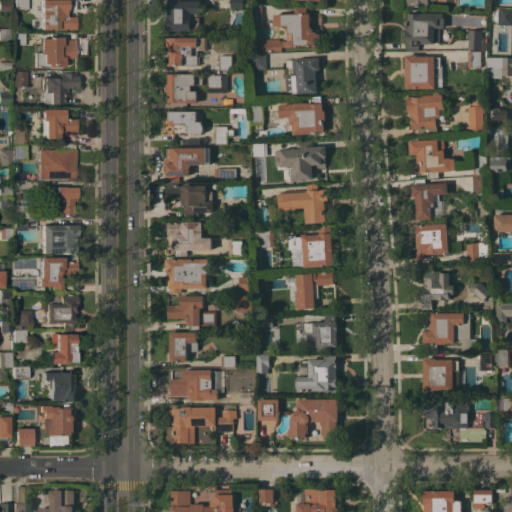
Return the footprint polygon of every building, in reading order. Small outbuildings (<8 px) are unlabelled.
[(0,0),(8,0),(9,12),(0,12),(0,0)] [(27,0),(27,9),(14,8),(14,0),(27,0)] [(57,29),(48,29),(48,30),(41,31),(41,28),(39,27),(39,26),(39,25),(39,23),(40,22),(40,18),(39,18),(39,16),(39,14),(39,12),(40,12),(40,8),(39,7),(39,5),(39,3),(40,2),(40,0),(67,0),(67,11),(65,11),(65,16),(75,16),(75,30),(57,31),(57,29)] [(191,30),(167,30),(167,16),(169,16),(168,0),(180,0),(180,1),(200,0),(200,13),(192,13),(191,29),(191,30)] [(243,0),(243,8),(230,8),(230,0),(243,0)] [(249,26),(249,6),(261,5),(262,25),(249,26)] [(274,15),(281,14),(281,13),(294,13),(294,6),(310,6),(311,14),(310,14),(310,16),(311,16),(311,20),(310,20),(310,28),(312,29),(313,30),(313,32),(316,32),(317,33),(320,33),(320,46),(307,46),(307,45),(295,46),(284,47),(284,46),(282,46),(282,51),(261,52),(261,39),(280,38),(280,40),(287,40),(287,26),(281,26),(281,25),(274,26),(274,15)] [(511,24),(498,24),(498,19),(491,19),(491,7),(498,7),(511,7),(511,24)] [(419,43),(419,50),(406,50),(406,41),(404,38),(404,34),(407,31),(407,21),(408,21),(408,13),(420,13),(420,12),(443,13),(443,17),(445,17),(444,27),(440,27),(439,42),(434,42),(434,43),(419,43)] [(0,28),(10,28),(10,42),(0,42),(0,28)] [(469,29),(483,30),(482,49),(468,49),(469,29)] [(24,45),(11,46),(11,33),(23,33),(24,45)] [(183,65),(170,65),(170,46),(167,46),(167,37),(179,37),(179,35),(184,34),(185,37),(204,37),(204,38),(207,38),(206,49),(204,49),(204,50),(198,50),(198,52),(197,52),(197,65),(183,65)] [(48,39),(48,37),(62,37),(62,40),(75,40),(75,58),(63,58),(64,67),(47,67),(38,67),(38,66),(34,66),(34,53),(34,45),(40,45),(40,39),(48,39)] [(487,56),(511,56),(511,75),(501,75),(501,68),(486,68),(486,66),(486,65),(480,65),(480,67),(467,67),(467,51),(480,51),(480,50),(487,50),(487,53),(487,56)] [(221,69),(219,69),(219,54),(220,54),(220,51),(231,51),(231,55),(232,55),(232,69),(226,69),(221,69)] [(266,68),(254,68),(254,62),(252,62),(251,54),(265,53),(266,68)] [(405,74),(404,74),(404,67),(405,67),(405,54),(418,54),(418,56),(435,55),(435,57),(440,56),(440,65),(442,65),(441,77),(435,77),(434,87),(406,88),(405,74)] [(285,75),(291,75),(291,68),(289,68),(289,66),(286,67),(286,59),(295,59),(295,58),(319,57),(319,69),(315,70),(315,73),(317,73),(317,77),(316,77),(316,84),(318,84),(318,88),(316,89),(316,92),(286,93),(285,75)] [(0,73),(0,62),(3,62),(3,58),(8,58),(8,62),(10,62),(10,73),(0,73)] [(74,70),(74,73),(74,75),(75,75),(75,87),(66,87),(66,97),(61,97),(61,102),(61,104),(42,104),(42,90),(43,90),(43,77),(58,77),(58,75),(58,71),(74,70)] [(26,86),(12,86),(12,71),(26,71),(26,86)] [(168,102),(168,91),(167,91),(167,84),(168,84),(168,73),(195,73),(195,76),(202,76),(202,85),(191,85),(191,90),(197,90),(197,102),(168,102)] [(207,74),(227,74),(227,86),(221,86),(221,87),(207,87),(207,74)] [(444,110),(442,110),(442,115),(444,114),(445,120),(441,121),(441,123),(445,123),(445,125),(436,126),(437,133),(414,135),(412,117),(411,117),(410,110),(408,111),(407,96),(416,95),(416,96),(422,96),(422,95),(434,94),(433,92),(439,91),(440,94),(442,93),(444,110)] [(0,92),(10,92),(10,104),(0,104),(0,92)] [(285,116),(279,116),(279,104),(309,102),(309,96),(321,96),(321,102),(323,102),(323,110),(325,110),(325,119),(322,119),(322,123),(324,123),(324,130),(313,131),(313,132),(286,133),(285,116)] [(468,106),(474,105),(474,101),(483,100),(484,112),(483,112),(483,129),(468,130),(468,124),(468,106)] [(263,122),(262,122),(262,130),(256,130),(255,123),(250,123),(249,102),(262,101),(262,102),(263,122)] [(509,119),(507,119),(507,123),(502,123),(502,126),(497,126),(497,122),(498,123),(498,121),(493,120),(493,107),(507,107),(507,111),(509,111),(509,112),(509,119)] [(63,109),(64,113),(64,117),(64,119),(75,119),(75,132),(58,132),(59,138),(45,139),(45,137),(40,137),(40,120),(41,120),(41,109),(63,109)] [(196,110),(196,121),(201,121),(201,123),(202,124),(203,126),(203,128),(203,130),(202,132),(201,133),(173,133),(173,130),(173,125),(169,125),(169,119),(168,119),(168,111),(169,111),(169,110),(196,110)] [(215,126),(227,126),(227,129),(234,129),(234,135),(227,136),(227,144),(215,144),(215,126)] [(11,129),(25,129),(25,144),(11,144),(11,129)] [(438,138),(438,139),(443,139),(445,157),(451,157),(451,158),(455,158),(456,169),(452,169),(452,170),(438,171),(438,177),(428,177),(427,171),(421,172),(420,163),(418,163),(417,153),(410,153),(409,140),(438,138)] [(327,156),(325,156),(325,167),(313,168),(314,178),(305,178),(305,180),(292,181),(291,173),(292,173),(292,166),(281,166),(281,165),(275,166),(275,164),(273,164),(272,153),(275,153),(275,150),(280,150),(280,149),(296,148),(295,141),(313,139),(313,146),(326,145),(327,156)] [(252,158),(252,144),(267,143),(267,157),(252,158)] [(25,144),(25,160),(24,160),(24,162),(17,162),(17,159),(11,159),(11,154),(11,144),(25,144)] [(75,165),(74,165),(74,179),(37,179),(37,176),(36,176),(36,171),(37,171),(37,167),(35,167),(35,156),(37,156),(37,149),(54,149),(54,145),(73,145),(73,150),(75,150),(75,165)] [(204,146),(204,147),(210,147),(210,164),(190,164),(190,166),(189,166),(189,174),(179,174),(179,181),(167,181),(167,175),(166,175),(166,162),(167,162),(167,158),(166,158),(166,148),(173,147),(204,146)] [(10,166),(0,166),(0,150),(10,150),(10,166)] [(473,175),(472,154),(486,153),(487,174),(473,175)] [(491,170),(490,156),(510,156),(510,169),(491,170)] [(194,178),(194,167),(213,167),(213,178),(194,178)] [(236,168),(236,180),(214,180),(214,168),(236,168)] [(488,194),(474,195),(474,193),(473,193),(472,175),(473,175),(487,174),(488,194)] [(425,178),(425,183),(447,182),(448,193),(439,193),(439,200),(442,200),(443,214),(440,215),(440,216),(432,216),(432,218),(417,219),(415,195),(413,195),(412,184),(413,184),(413,179),(425,178)] [(307,191),(307,183),(318,183),(318,190),(321,190),(321,189),(327,189),(328,199),(325,200),(326,222),(306,223),(305,207),(296,208),(296,209),(279,210),(278,193),(307,191)] [(213,212),(198,212),(198,218),(185,218),(185,211),(184,211),(184,207),(185,207),(185,205),(181,205),(181,198),(167,198),(167,185),(185,185),(194,185),(195,185),(195,184),(209,184),(209,187),(211,187),(211,189),(209,189),(209,191),(206,191),(206,201),(213,201),(213,212)] [(0,185),(10,186),(10,197),(0,197),(0,185)] [(63,187),(75,187),(76,201),(72,201),(72,215),(60,215),(60,212),(57,212),(56,203),(50,203),(50,198),(46,198),(46,187),(63,187)] [(0,197),(10,197),(10,209),(0,208),(0,197)] [(12,206),(12,204),(17,204),(17,205),(31,205),(30,218),(12,218),(12,206)] [(249,206),(249,218),(225,218),(225,206),(231,206),(249,206)] [(511,214),(511,231),(510,231),(509,232),(507,232),(505,232),(505,231),(494,231),(494,214),(511,214)] [(12,230),(12,219),(35,219),(35,230),(12,230)] [(202,237),(212,237),(212,249),(187,250),(187,255),(175,255),(175,249),(173,249),(172,235),(167,235),(167,222),(182,222),(182,221),(202,221),(202,237)] [(447,223),(448,235),(449,236),(450,241),(449,242),(449,252),(427,254),(427,257),(416,258),(415,244),(417,244),(416,235),(417,235),(416,225),(447,223)] [(41,225),(76,225),(76,242),(73,243),(73,253),(41,253),(41,225)] [(305,234),(305,235),(319,234),(319,226),(330,225),(333,264),(304,266),(303,248),(290,250),(288,235),(305,234)] [(0,228),(11,228),(11,239),(0,239),(0,228)] [(257,247),(256,230),(273,230),(274,246),(257,247)] [(228,240),(242,240),(242,255),(228,255),(228,240)] [(466,242),(487,241),(488,257),(480,258),(480,260),(467,261),(466,242)] [(511,252),(511,263),(492,263),(491,252),(511,252)] [(63,258),(63,262),(76,262),(76,274),(62,274),(62,292),(52,292),(52,286),(38,286),(37,278),(39,278),(39,258),(63,258)] [(166,258),(208,258),(208,272),(207,272),(207,288),(183,288),(183,287),(182,287),(182,292),(169,292),(169,287),(169,278),(167,278),(167,272),(166,272),(166,258)] [(318,298),(315,298),(315,307),(296,308),(295,290),(297,290),(296,273),(333,271),(333,284),(317,285),(318,298)] [(449,284),(454,284),(454,293),(450,293),(450,298),(448,298),(448,299),(437,299),(432,299),(432,309),(422,309),(422,288),(425,288),(425,271),(441,271),(441,272),(450,272),(449,284)] [(238,276),(252,276),(252,290),(238,290),(238,276)] [(472,291),(462,291),(462,282),(481,282),(491,291),(482,301),(472,291)] [(0,290),(9,290),(10,302),(0,302),(0,290)] [(75,295),(75,307),(74,307),(74,313),(73,313),(73,323),(71,323),(71,329),(61,329),(61,323),(60,323),(58,323),(53,323),(49,323),(47,323),(47,324),(45,324),(45,320),(45,318),(45,312),(45,309),(45,303),(51,303),(51,304),(53,304),(53,303),(60,304),(60,303),(59,303),(59,295),(75,295)] [(203,295),(203,307),(200,307),(200,311),(216,311),(216,325),(199,325),(199,329),(189,329),(189,325),(186,325),(186,320),(185,320),(185,317),(168,318),(167,305),(181,305),(181,295),(203,295)] [(252,295),(252,310),(237,311),(237,295),(252,295)] [(495,302),(511,302),(511,316),(506,316),(506,322),(495,322),(495,317),(495,302)] [(12,325),(12,311),(30,310),(30,330),(25,330),(18,330),(18,325),(12,325)] [(470,339),(472,339),(472,352),(461,352),(461,341),(454,341),(454,342),(445,342),(445,343),(436,343),(436,349),(425,349),(425,344),(423,344),(423,330),(430,330),(430,323),(431,323),(431,320),(431,316),(431,312),(464,312),(464,313),(470,313),(470,339)] [(337,346),(324,347),(324,351),(307,351),(307,332),(303,332),(303,323),(313,323),(313,322),(325,321),(325,313),(335,313),(335,321),(336,321),(337,324),(338,330),(337,330),(337,346)] [(260,327),(259,314),(272,314),(273,326),(260,327)] [(0,332),(0,321),(11,321),(11,332),(0,332)] [(25,342),(13,342),(13,330),(18,330),(25,330),(25,342)] [(170,332),(197,332),(197,342),(197,351),(187,351),(187,360),(170,360),(170,332)] [(74,334),(74,346),(76,346),(77,354),(75,354),(75,362),(66,363),(66,364),(48,364),(48,352),(55,352),(55,346),(50,346),(50,334),(74,334)] [(510,367),(497,368),(496,366),(495,349),(507,348),(507,350),(509,350),(510,367)] [(0,352),(10,352),(10,367),(0,367),(0,352)] [(312,390),(312,389),(304,389),(305,377),(309,377),(308,358),(324,358),(324,353),(336,353),(336,354),(336,362),(337,362),(337,369),(336,369),(336,375),(337,375),(337,389),(336,389),(336,393),(324,393),(324,390),(312,390)] [(257,367),(257,354),(269,354),(269,366),(268,366),(268,372),(257,372),(257,367)] [(478,354),(492,354),(492,363),(493,363),(493,366),(496,366),(496,371),(492,371),(492,370),(478,370),(478,354)] [(235,366),(221,366),(221,355),(235,355),(235,366)] [(424,358),(436,358),(436,359),(453,359),(453,360),(459,360),(459,370),(459,391),(424,391),(424,358)] [(26,378),(11,378),(11,367),(25,367),(26,378)] [(171,378),(183,378),(183,370),(189,370),(189,369),(194,369),(211,369),(211,381),(205,381),(205,385),(209,385),(209,393),(217,393),(217,400),(205,400),(191,400),(191,399),(189,399),(189,395),(171,395),(171,378)] [(73,372),(73,374),(71,374),(71,377),(73,377),(73,379),(72,379),(72,381),(76,381),(76,401),(74,401),(74,400),(68,400),(68,401),(65,401),(65,400),(48,400),(48,380),(42,381),(42,372),(73,372)] [(240,403),(240,391),(255,391),(255,393),(257,393),(257,403),(254,403),(252,403),(240,403)] [(498,411),(489,411),(489,397),(497,397),(498,409),(498,411)] [(497,397),(503,397),(511,397),(511,410),(502,410),(502,409),(498,409),(497,397)] [(338,421),(337,421),(337,428),(337,436),(330,436),(330,439),(328,439),(328,437),(324,437),(323,425),(322,425),(321,424),(321,421),(311,421),(310,423),(308,424),(308,432),(307,432),(307,437),(300,437),(300,439),(297,439),(297,437),(290,437),(290,434),(289,434),(289,428),(291,428),(290,419),(291,419),(291,417),(291,412),(295,412),(295,411),(298,410),(298,398),(338,398),(338,421)] [(279,399),(279,420),(259,420),(259,399),(279,399)] [(433,427),(433,420),(431,420),(431,417),(425,417),(425,401),(468,402),(468,405),(470,405),(469,413),(468,413),(468,427),(433,427)] [(0,413),(0,402),(10,402),(11,413),(0,413)] [(48,406),(48,407),(57,407),(58,408),(72,408),(72,407),(75,407),(75,408),(76,408),(76,419),(75,420),(75,421),(75,432),(73,432),(73,435),(49,435),(49,424),(50,424),(49,423),(49,421),(49,420),(49,419),(48,419),(48,418),(41,418),(41,412),(38,412),(38,406),(48,406)] [(173,442),(173,422),(170,422),(170,409),(173,409),(173,408),(182,408),(182,406),(192,406),(216,406),(216,416),(222,416),(222,410),(237,410),(237,417),(233,417),(234,431),(215,431),(215,425),(195,425),(195,427),(194,427),(194,442),(173,442)] [(485,415),(483,415),(483,413),(485,413),(485,412),(496,412),(496,427),(485,427),(485,415)] [(8,437),(7,437),(7,440),(0,440),(0,417),(8,417),(8,437)] [(14,445),(14,428),(30,428),(30,446),(14,445)] [(26,511),(13,511),(13,503),(15,503),(15,486),(25,486),(25,503),(26,503),(26,511)] [(316,488),(316,489),(337,489),(336,507),(339,507),(339,511),(298,511),(297,511),(297,491),(304,491),(305,488),(316,488)] [(171,511),(171,490),(190,490),(190,504),(204,504),(204,506),(211,506),(211,501),(215,501),(215,494),(216,494),(216,489),(232,489),(232,494),(233,494),(233,507),(234,507),(234,511),(171,511)] [(258,505),(258,489),(273,489),(273,497),(275,497),(277,499),(277,501),(276,503),(275,504),(274,504),(273,505),(258,505)] [(474,508),(474,489),(492,489),(492,503),(485,503),(485,508),(474,508)] [(39,511),(39,508),(51,508),(51,502),(44,502),(44,492),(50,492),(50,490),(74,490),(74,505),(76,505),(76,511),(39,511)] [(425,511),(425,504),(424,504),(424,490),(456,490),(456,498),(462,498),(462,511),(463,511),(425,511)] [(0,511),(0,503),(11,503),(11,511),(0,511)]
